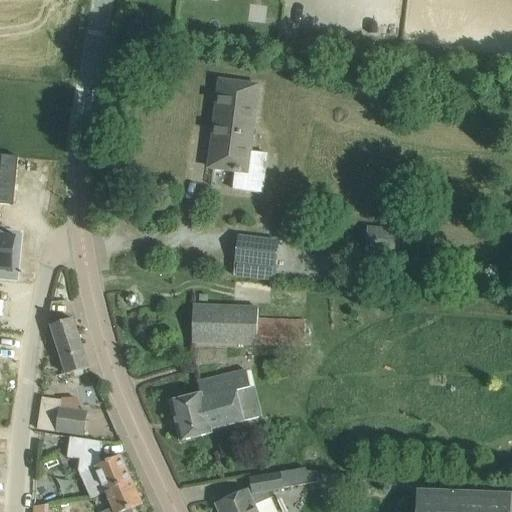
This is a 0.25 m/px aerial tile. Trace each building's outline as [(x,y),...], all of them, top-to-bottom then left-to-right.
[(234,190),(263,193),(268,155),(250,152),(259,86),(221,81),(210,168),(237,172),(234,190)] [(0,193),(1,194),(11,123),(0,121),(0,193)] [(368,228),(366,261),(402,264),(404,231),(368,228)] [(0,266),(10,267),(13,240),(0,238),(0,266)] [(232,267),(275,272),(278,244),(235,239),(232,267)] [(259,309),(194,306),(193,343),(305,346),(306,322),(258,321),(259,309)] [(52,327),(68,375),(90,368),(74,319),(52,327)] [(201,395),(171,403),(181,442),(212,434),(211,430),(246,421),(238,392),(252,389),(247,371),(198,383),(201,395)] [(62,400),(42,397),(37,430),(85,437),(88,412),(60,408),(62,400)] [(81,459),(91,461),(100,457),(101,457),(103,443),(71,437),(68,457),(81,459)] [(92,499),(106,493),(132,481),(121,457),(103,464),(100,457),(91,461),(81,459),(79,472),(92,499)] [(306,469),(281,473),(283,487),(283,489),(319,483),(317,473),(307,471),(306,469)] [(277,511),(269,491),(283,489),(283,487),(281,473),(251,478),(253,489),(248,491),(217,505),(220,511),(277,511)] [(132,481),(106,493),(113,508),(105,511),(133,511),(132,509),(142,504),(132,481)] [(511,511),(511,495),(418,492),(417,511),(511,511)]
